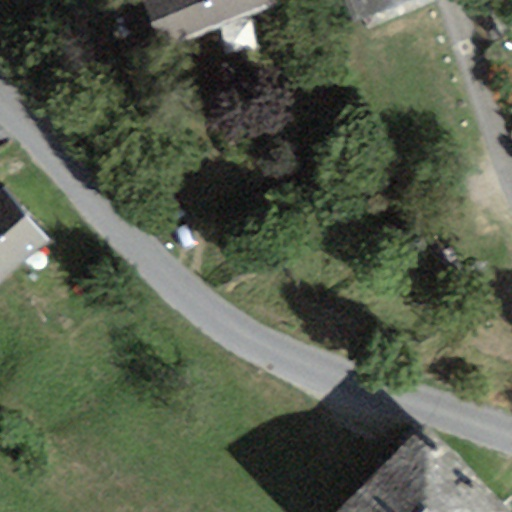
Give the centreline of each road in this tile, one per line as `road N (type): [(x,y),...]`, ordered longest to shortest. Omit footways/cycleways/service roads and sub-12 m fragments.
road 1 (tertiary): [(0,93),(152,262),(233,330),(333,381),(511,439)]
road 2 (residential): [(447,0),(511,176)]
